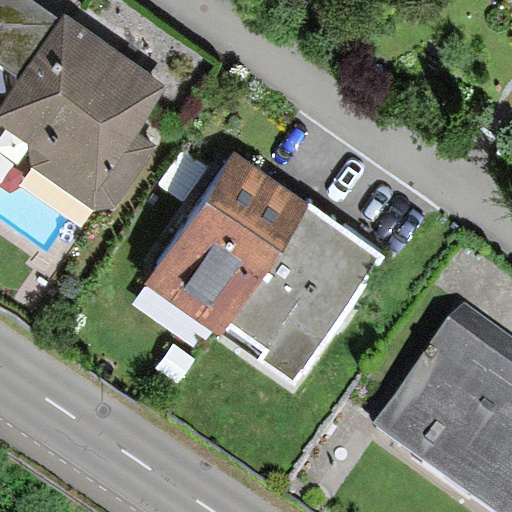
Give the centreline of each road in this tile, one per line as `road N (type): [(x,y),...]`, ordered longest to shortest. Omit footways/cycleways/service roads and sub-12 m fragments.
road 1 (residential): [(511,222),(188,0)]
road 2 (secondary): [(206,511),(0,376)]
